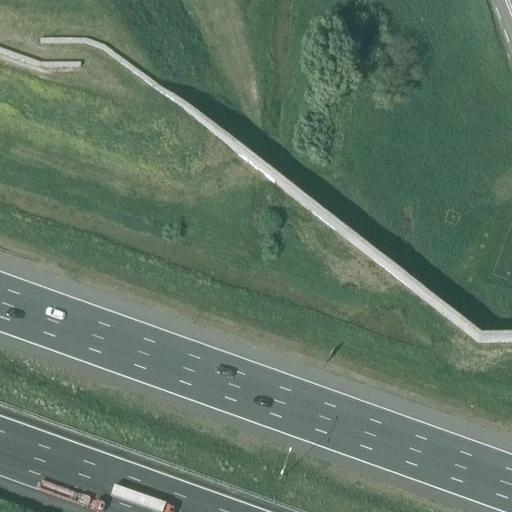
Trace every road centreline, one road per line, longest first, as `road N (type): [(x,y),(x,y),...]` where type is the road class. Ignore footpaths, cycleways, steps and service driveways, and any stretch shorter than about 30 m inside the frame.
road 1 (motorway): [(511,485),(0,303)]
road 2 (motorway): [(0,446),(180,511)]
